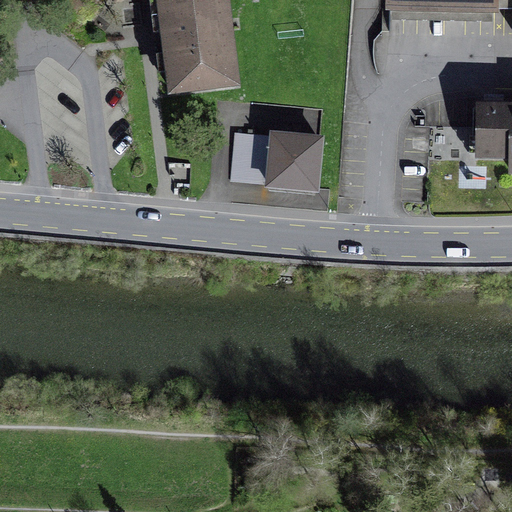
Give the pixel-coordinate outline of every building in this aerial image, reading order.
[(157,0),(171,98),(241,89),(229,0),(157,0)] [(385,0),(386,13),(392,13),(392,21),(493,22),(493,15),(499,15),(499,10),(499,0),(385,0)] [(511,10),(511,0),(499,0),(499,10),(511,10)] [(511,104),(476,104),(475,161),(509,161),(509,177),(511,177),(511,104)] [(265,185),(264,190),(320,195),(326,138),(270,133),(270,137),(234,134),(231,182),(265,185)]
